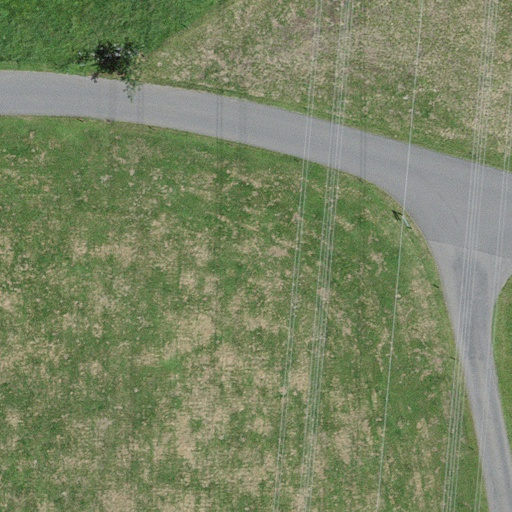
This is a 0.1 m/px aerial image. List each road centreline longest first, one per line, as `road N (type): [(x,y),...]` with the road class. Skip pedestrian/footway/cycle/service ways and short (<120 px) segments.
road 1 (unclassified): [(0,97),(138,102),(274,128),(468,187)]
road 2 (unclassified): [(502,511),(468,187)]
